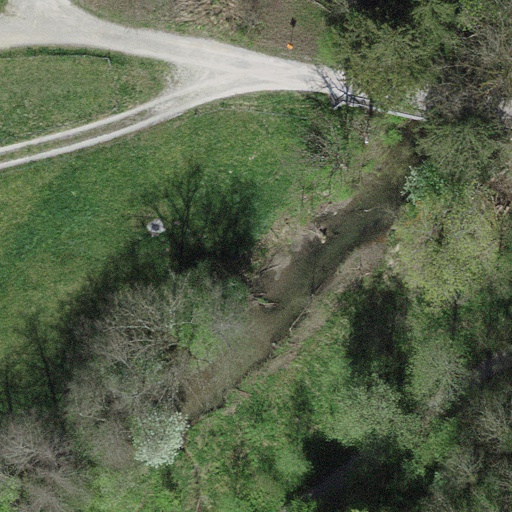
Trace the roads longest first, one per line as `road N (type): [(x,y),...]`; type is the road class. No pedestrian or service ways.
road 1 (track): [(335,85),(107,36),(49,32)]
road 2 (track): [(232,65),(146,114),(0,157)]
road 3 (unclassified): [(511,119),(335,85)]
